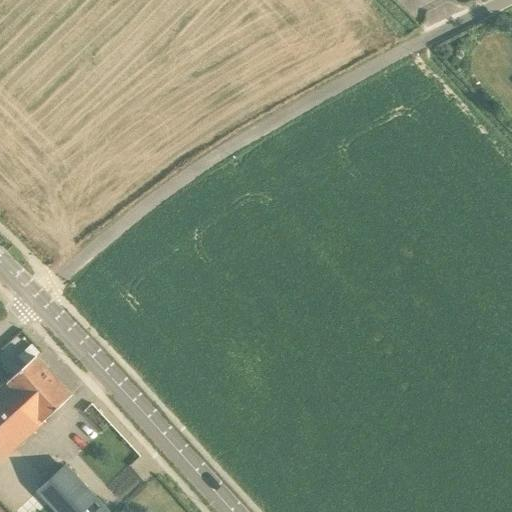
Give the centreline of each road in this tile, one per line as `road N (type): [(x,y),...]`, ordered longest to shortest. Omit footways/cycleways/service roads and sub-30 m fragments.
road 1 (unclassified): [(34,297),(159,194),(281,114),(503,0)]
road 2 (secondary): [(231,511),(34,297)]
